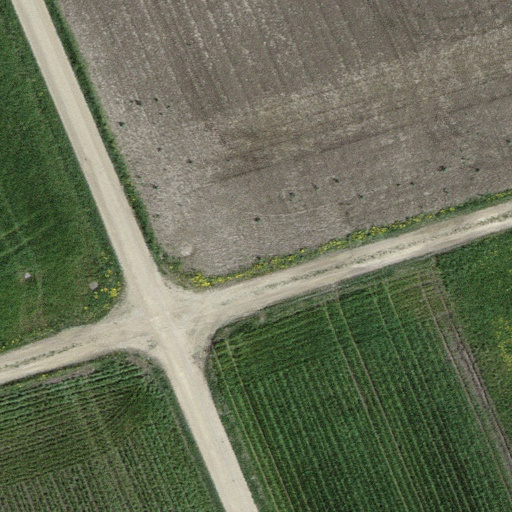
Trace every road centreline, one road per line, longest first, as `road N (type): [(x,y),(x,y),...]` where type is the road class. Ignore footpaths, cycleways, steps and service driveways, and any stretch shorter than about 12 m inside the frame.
road 1 (track): [(239,511),(22,0)]
road 2 (track): [(511,217),(0,366)]
